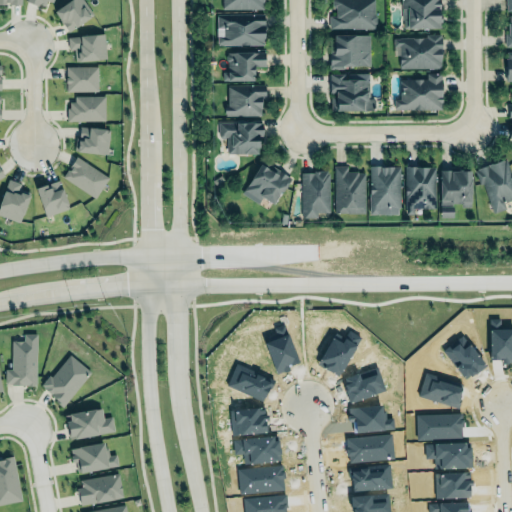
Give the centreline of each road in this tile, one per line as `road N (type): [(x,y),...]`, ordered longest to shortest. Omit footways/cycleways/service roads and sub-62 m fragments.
road 1 (tertiary): [(200,511),(181,402),(178,253)]
road 2 (tertiary): [(178,253),(177,0)]
road 3 (secondary): [(282,282),(511,282)]
road 4 (tertiary): [(147,286),(151,403),(167,511)]
road 5 (tertiary): [(145,0),(146,176)]
road 6 (residential): [(297,130),(467,130)]
road 7 (secondary): [(0,301),(147,286)]
road 8 (secondary): [(147,253),(0,268)]
road 9 (residential): [(467,130),(464,0)]
road 10 (residential): [(295,0),(297,130)]
